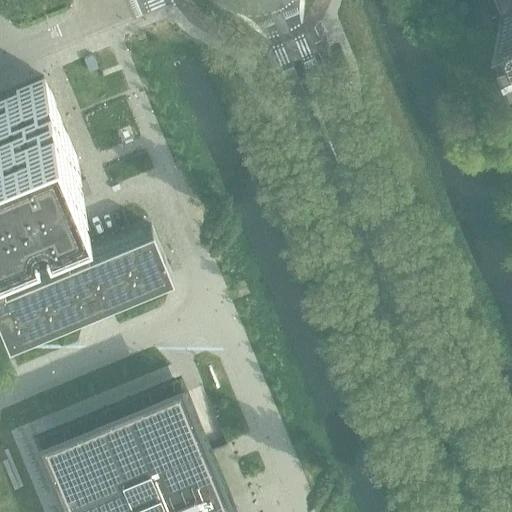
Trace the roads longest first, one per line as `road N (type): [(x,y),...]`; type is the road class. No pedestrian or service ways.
road 1 (secondary): [(481,511),(322,124)]
road 2 (unclassified): [(0,396),(217,306)]
road 3 (unclassified): [(302,511),(217,306)]
road 4 (unclassified): [(217,306),(163,179)]
road 5 (secondary): [(257,6),(298,99),(322,124)]
road 6 (secondary): [(322,124),(319,90),(284,0)]
